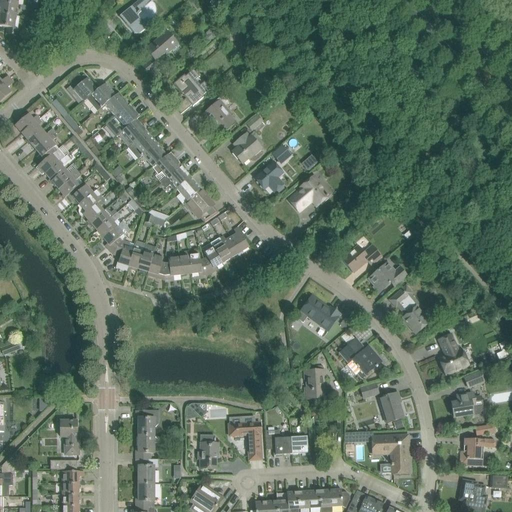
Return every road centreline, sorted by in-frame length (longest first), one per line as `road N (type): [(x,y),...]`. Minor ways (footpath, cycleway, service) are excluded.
road 1 (residential): [(426,509),(429,422),(394,338),(348,290),(286,251),(115,69),(89,60)]
road 2 (unclassified): [(106,511),(102,315),(75,254),(0,156)]
road 3 (residential): [(426,509),(338,472),(248,482)]
road 4 (secondary): [(400,0),(511,130)]
